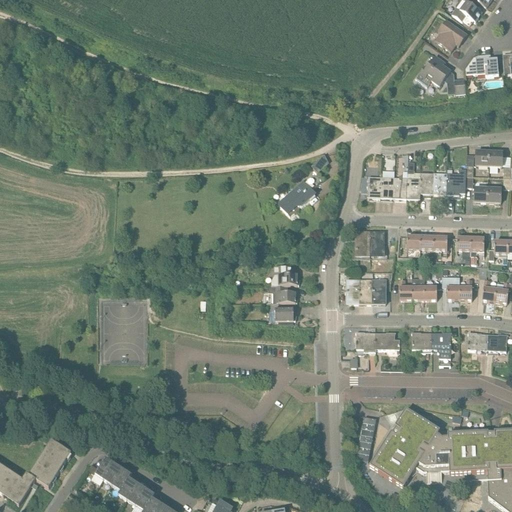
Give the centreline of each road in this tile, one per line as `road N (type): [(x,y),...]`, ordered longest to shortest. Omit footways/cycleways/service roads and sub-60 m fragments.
road 1 (track): [(337,123),(160,82),(0,13)]
road 2 (tertiary): [(331,495),(277,475),(185,465),(52,405),(0,406)]
road 3 (track): [(320,151),(247,167),(104,173),(0,149)]
road 4 (residential): [(52,511),(88,454),(101,449),(190,508)]
road 5 (residential): [(511,324),(331,320)]
road 6 (residential): [(331,495),(338,482),(331,320)]
road 7 (residential): [(344,219),(511,225)]
road 8 (residential): [(511,114),(379,132),(363,141)]
road 9 (residential): [(363,141),(395,149),(511,135)]
